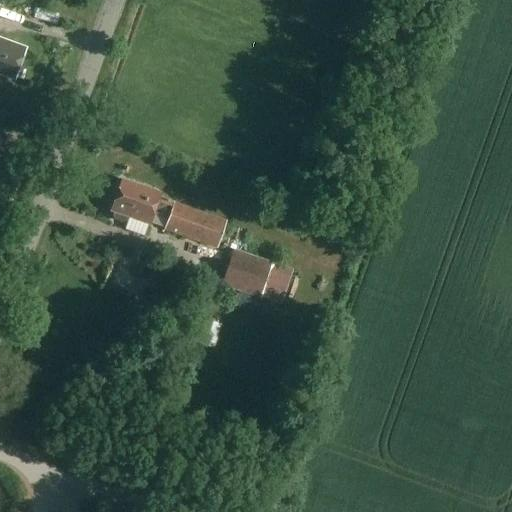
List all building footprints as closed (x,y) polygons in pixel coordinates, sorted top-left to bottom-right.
[(0,76),(13,81),(24,49),(0,40),(0,76)] [(173,207),(158,201),(160,194),(122,181),(111,213),(114,214),(113,218),(115,221),(123,224),(126,222),(128,219),(129,219),(125,230),(144,236),(147,226),(149,226),(153,215),(169,221),(165,231),(216,249),(225,222),(174,204),(173,207)] [(258,299),(270,264),(232,250),(219,284),(258,299)] [(251,311),(255,299),(236,292),(232,304),(251,311)] [(200,319),(191,342),(202,346),(210,323),(200,319)]
